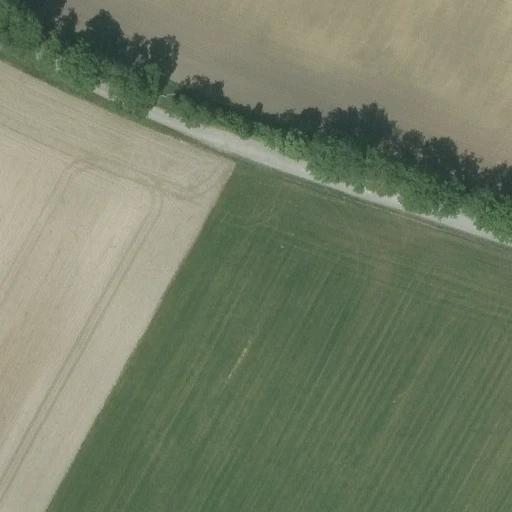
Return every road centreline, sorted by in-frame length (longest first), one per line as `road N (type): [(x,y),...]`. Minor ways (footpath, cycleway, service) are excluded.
road 1 (track): [(511,231),(232,140)]
road 2 (unclassified): [(232,140),(97,91),(0,28)]
road 3 (unknown): [(203,0),(137,106)]
